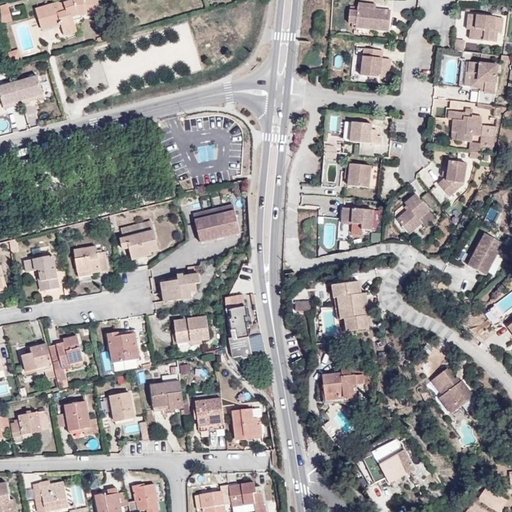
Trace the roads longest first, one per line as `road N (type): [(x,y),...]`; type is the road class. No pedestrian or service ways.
road 1 (residential): [(317,96),(294,181),(296,258),(315,263),(398,250),(404,265),(389,297),(511,386)]
road 2 (residential): [(251,91),(0,147)]
road 3 (primary): [(268,118),(258,235),(277,358)]
road 4 (primary): [(277,358),(272,269),(285,119)]
road 5 (residential): [(177,461),(0,466)]
road 6 (primary): [(277,358),(304,511)]
road 7 (residential): [(136,294),(0,317)]
